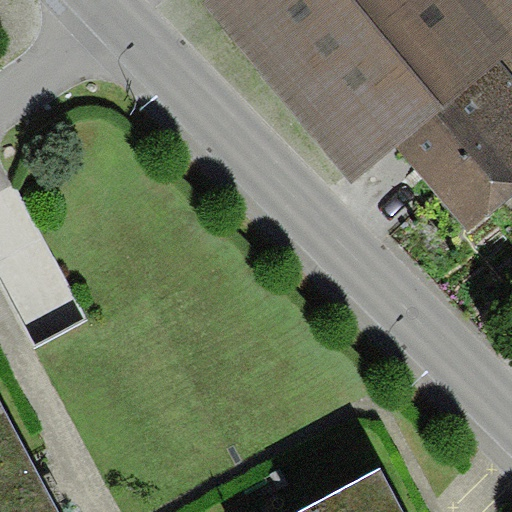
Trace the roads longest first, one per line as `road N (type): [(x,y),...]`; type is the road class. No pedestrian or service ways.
road 1 (unclassified): [(511,420),(110,8)]
road 2 (residential): [(0,97),(110,8)]
